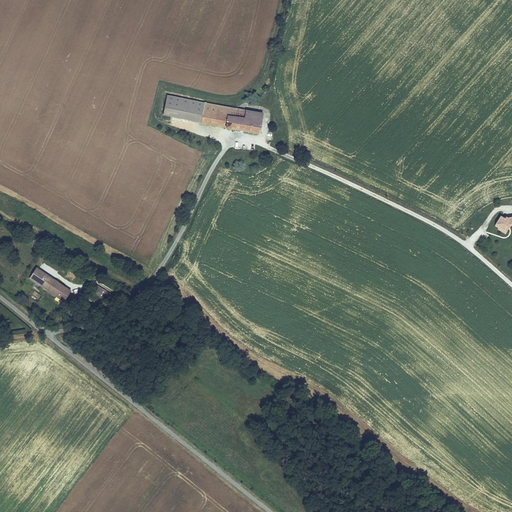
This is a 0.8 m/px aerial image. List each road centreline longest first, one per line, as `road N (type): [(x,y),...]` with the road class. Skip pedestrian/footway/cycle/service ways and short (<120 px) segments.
road 1 (track): [(45,334),(107,318),(139,294),(236,140),(410,212),(511,285)]
road 2 (residential): [(270,511),(0,297)]
